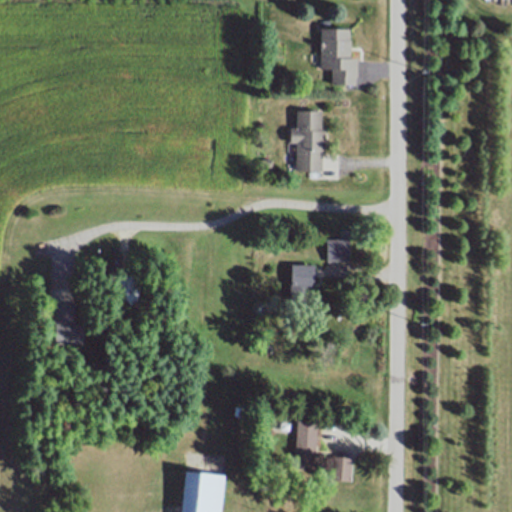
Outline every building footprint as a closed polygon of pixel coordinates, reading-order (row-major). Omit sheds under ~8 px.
[(320,28),(347,28),(347,39),(349,39),(349,56),(355,56),(355,84),(331,84),(330,69),(320,69),(320,28)] [(320,170),(295,169),(296,142),(289,141),(290,127),(295,127),(296,108),(321,110),(320,130),(325,130),(324,147),(321,147),(320,170)] [(259,158),(271,158),(270,167),(258,167),(259,158)] [(325,240),(347,238),(348,260),(326,262),(325,240)] [(291,264),(312,263),(312,284),(310,284),(310,302),(287,302),(287,294),(288,294),(288,283),(291,283),(291,264)] [(110,307),(113,271),(138,273),(135,309),(110,307)] [(74,303),(73,323),(83,323),(83,343),(53,343),(54,303),(74,303)] [(234,405),(245,407),(243,417),(232,415),(234,405)] [(315,420),(313,466),(293,465),(295,420),(315,420)] [(330,455),(351,456),(349,481),(329,479),(330,455)] [(179,511),(183,470),(223,474),(219,511),(179,511)]
